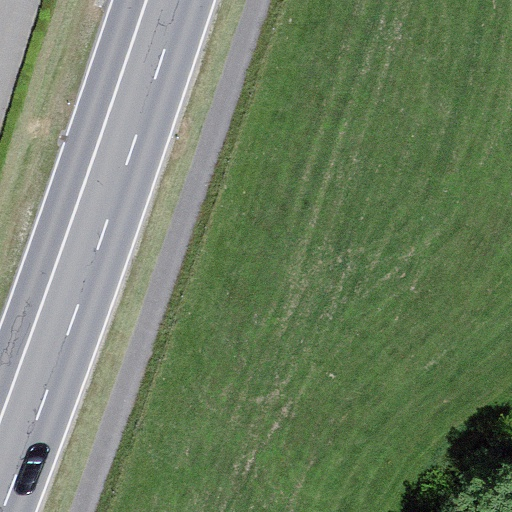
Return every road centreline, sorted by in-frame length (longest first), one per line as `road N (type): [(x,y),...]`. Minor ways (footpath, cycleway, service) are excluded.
road 1 (track): [(81,511),(259,0)]
road 2 (primary): [(164,0),(0,472)]
